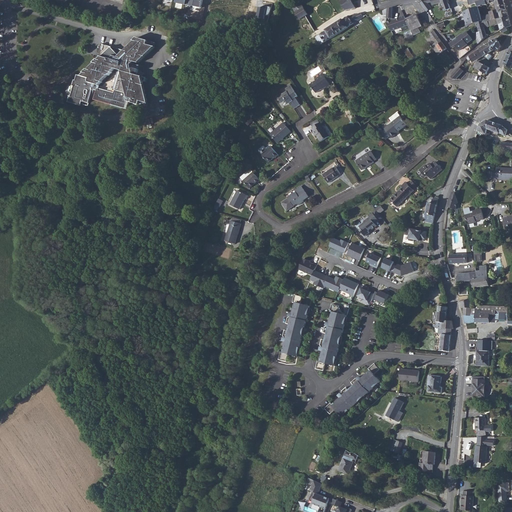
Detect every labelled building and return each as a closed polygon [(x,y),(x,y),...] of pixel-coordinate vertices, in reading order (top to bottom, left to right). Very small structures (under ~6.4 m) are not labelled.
[(190,0),(190,6),(202,8),(203,0),(190,0)] [(356,8),(351,0),(343,0),(340,2),(345,11),(356,8)] [(428,3),(425,0),(420,1),(419,2),(423,7),(427,12),(432,9),(428,3)] [(451,9),(447,0),(425,0),(428,3),(432,2),(433,5),(442,3),(445,11),(451,9)] [(499,12),(507,10),(506,8),(503,0),(494,0),(496,2),(498,10),(490,12),(490,14),(482,17),(483,21),(484,23),(498,19),(501,18),(499,12)] [(304,7),(301,3),(293,8),(296,12),(304,7)] [(266,9),(259,7),(257,18),(265,19),(265,15),(270,16),(272,8),(267,6),(266,9)] [(304,7),(296,12),(300,19),(305,16),(308,15),(304,7)] [(478,7),(464,13),(468,26),(476,24),(483,21),(482,17),(480,9),(479,7),(478,7)] [(462,8),(452,12),(454,16),(464,13),(462,8)] [(510,21),(507,10),(499,12),(501,18),(498,19),(499,24),(500,25),(510,21)] [(364,17),(361,13),(350,16),(349,16),(344,20),(343,19),(326,30),(326,31),(316,37),(321,45),(322,44),(331,38),(331,39),(348,28),(348,27),(364,17)] [(417,15),(406,20),(409,25),(412,32),(419,28),(423,27),(417,15)] [(392,20),(387,22),(387,24),(392,31),(409,25),(406,20),(405,16),(400,18),(401,19),(397,20),(394,21),(392,20)] [(498,19),(484,23),(485,28),(490,26),(490,27),(499,24),(498,19)] [(479,44),(488,37),(485,28),(484,23),(483,21),(476,24),(477,29),(479,32),(477,33),(475,33),(479,44)] [(511,26),(510,21),(500,25),(501,31),(507,28),(511,26)] [(428,39),(430,42),(438,36),(435,31),(431,34),(432,36),(428,39)] [(463,34),(457,38),(458,39),(458,40),(456,42),(455,41),(450,44),(453,48),(456,46),(460,51),(468,45),(468,44),(473,40),(467,32),(464,34),(463,34)] [(448,49),(438,36),(430,42),(439,55),(448,49)] [(132,44),(131,48),(128,47),(128,51),(125,51),(103,44),(102,50),(101,53),(103,53),(102,57),(101,56),(94,63),(95,63),(94,67),(92,67),(91,70),(87,69),(84,72),(85,73),(84,77),(81,76),(80,78),(81,78),(80,82),(76,80),(74,80),(73,86),(74,86),(71,97),(70,96),(68,102),(81,106),(82,101),(89,103),(93,90),(97,91),(94,100),(127,109),(129,102),(139,105),(141,103),(140,102),(141,101),(146,103),(147,99),(145,98),(146,94),(144,94),(145,90),(143,89),(144,86),(142,85),(143,81),(141,80),(142,77),(137,75),(139,69),(135,68),(132,66),(135,62),(138,63),(139,59),(141,60),(142,56),(145,56),(146,53),(148,53),(149,49),(152,50),(153,46),(150,46),(151,42),(137,38),(135,40),(134,44),(132,44)] [(494,50),(498,52),(502,46),(497,39),(490,43),(494,50)] [(488,54),(489,53),(494,50),(490,43),(480,49),(484,56),(489,60),(493,56),(490,54),(489,55),(488,54)] [(139,63),(156,47),(153,46),(152,50),(149,49),(148,53),(146,53),(145,56),(142,56),(141,60),(139,59),(138,63),(139,63)] [(408,49),(405,51),(410,59),(414,57),(408,49)] [(475,52),(467,58),(469,61),(471,60),(473,63),(484,56),(480,49),(475,52)] [(475,68),(487,75),(490,68),(478,62),(475,68)] [(453,80),(457,80),(464,72),(459,68),(451,77),(453,80)] [(331,85),(323,73),(319,76),(319,77),(315,79),(316,81),(310,85),(313,90),(314,89),(316,93),(322,89),(326,86),(327,88),(331,85)] [(298,97),(291,85),(286,89),(287,92),(283,94),(282,93),(278,96),(282,103),(286,100),(289,104),(290,103),(294,109),(300,105),(296,98),(298,97)] [(407,125),(397,113),(390,119),(393,123),(386,129),(393,138),(401,131),(400,131),(407,125)] [(486,124),(483,123),(480,126),(478,131),(486,134),(488,129),(506,136),(508,130),(503,126),(488,120),(486,124)] [(313,127),(312,128),(314,131),(313,132),(316,136),(317,136),(321,142),(330,137),(321,122),(320,123),(313,127)] [(291,131),(284,123),(271,135),(278,143),(291,131)] [(279,155),(272,147),(262,155),(269,163),(275,157),(276,158),(279,155)] [(371,151),(356,161),(362,170),(374,162),(374,161),(377,159),(376,159),(372,152),(371,151)] [(442,169),(435,162),(432,165),(431,164),(428,167),(425,165),(420,170),(426,177),(427,175),(431,179),(442,169)] [(332,168),(323,175),(329,183),(338,176),(341,174),(336,167),(333,169),(332,168)] [(494,172),(494,178),(497,178),(497,179),(511,179),(511,169),(498,168),(498,172),(494,172)] [(250,176),(247,173),(241,179),(250,190),(260,181),(253,174),(250,176)] [(413,189),(409,186),(406,182),(402,186),(403,187),(390,200),(398,207),(414,191),(413,189)] [(308,198),(303,190),(296,194),(295,193),(287,198),(288,199),(281,204),(287,212),(293,207),(296,205),(298,206),(302,204),(301,202),(308,198)] [(248,196),(238,191),(231,205),(240,210),(246,199),(247,199),(248,196)] [(456,194),(453,193),(450,200),(448,207),(457,209),(460,210),(456,194)] [(432,203),(429,203),(425,221),(434,223),(439,201),(440,198),(436,197),(433,200),(433,201),(432,203)] [(474,213),(466,215),(468,224),(477,222),(476,221),(484,219),(482,209),(474,211),(474,213)] [(376,211),(374,213),(380,221),(382,219),(376,211)] [(380,221),(374,213),(370,217),(371,218),(365,222),(365,224),(360,227),(363,230),(362,232),(366,236),(370,233),(370,230),(372,229),(373,230),(378,226),(376,224),(380,221)] [(511,216),(503,218),(506,228),(511,227),(511,216)] [(243,225),(234,222),(228,242),(238,244),(243,225)] [(421,239),(426,240),(428,232),(412,229),(410,239),(421,241),(421,239)] [(330,247),(345,253),(349,243),(342,240),(341,241),(334,238),(330,247)] [(360,261),(366,249),(353,243),(347,255),(360,261)] [(482,250),(480,250),(481,254),(475,255),(476,262),(483,261),(482,250)] [(382,258),(371,253),(367,262),(370,264),(370,265),(377,268),(382,258)] [(450,255),(450,264),(468,263),(467,254),(450,255)] [(299,270),(313,276),(315,270),(317,266),(310,262),(310,261),(304,258),(299,270)] [(395,262),(387,258),(383,268),(390,272),(395,262)] [(394,273),(402,276),(419,270),(415,261),(403,266),(398,264),(394,273)] [(478,278),(472,279),(473,288),(490,286),(489,281),(487,266),(480,266),(480,271),(477,271),(477,272),(478,278)] [(324,286),(329,276),(315,270),(313,276),(311,280),(314,282),(314,284),(323,289),(324,286)] [(477,272),(459,274),(457,277),(458,282),(471,281),(471,280),(472,279),(478,278),(477,272)] [(324,286),(338,293),(340,289),(344,280),(337,276),(335,279),(329,276),(324,286)] [(359,284),(345,277),(344,280),(340,289),(354,296),(359,284)] [(370,306),(375,293),(361,287),(357,296),(364,299),(362,302),(370,306)] [(376,300),(385,304),(390,295),(381,291),(376,300)] [(303,297),(295,295),(293,302),(296,303),(293,313),(290,313),(289,317),(288,318),(287,323),(291,324),(291,325),(289,331),(289,332),(285,331),(283,336),(284,338),(283,342),(286,342),(284,353),(281,352),(279,360),(286,362),(288,354),(298,357),(311,306),(301,304),(303,297)] [(464,316),(472,315),(472,308),(472,300),(460,302),(461,308),(464,308),(464,316)] [(340,306),(332,304),(330,312),(333,313),(331,323),(328,322),(327,326),(325,327),(324,332),(328,334),(326,340),(326,341),(322,340),(321,345),(322,347),(321,351),(324,352),(321,362),(318,361),(316,369),(324,371),(325,364),(335,366),(348,316),(338,313),(340,306)] [(452,329),(454,329),(453,321),(446,321),(448,307),(439,306),(437,325),(434,324),(434,327),(437,328),(436,328),(443,328),(452,329)] [(496,311),(496,323),(497,322),(499,319),(499,312),(500,312),(500,313),(508,313),(508,307),(476,306),(476,308),(476,310),(482,310),(496,311)] [(476,315),(476,323),(496,323),(496,311),(482,310),(476,310),(476,315)] [(465,324),(476,323),(476,315),(472,315),(464,316),(465,324)] [(452,329),(443,328),(440,351),(449,352),(452,329)] [(479,351),(490,351),(490,340),(480,340),(479,351)] [(477,366),(490,366),(490,356),(490,351),(489,351),(479,351),(478,351),(477,365),(477,366)] [(341,415),(342,417),(381,382),(379,380),(378,378),(374,374),(380,369),(375,364),(369,369),(371,371),(367,375),(363,378),(362,378),(361,376),(358,379),(356,379),(352,382),(355,386),(354,386),(349,390),(349,391),(346,387),(342,391),(342,393),(339,396),(340,397),(341,398),(337,401),(333,405),(331,403),(325,408),(330,414),(336,409),(339,413),(341,415)] [(401,370),(400,380),(419,382),(420,371),(414,371),(401,370)] [(428,392),(442,393),(443,388),(441,387),(442,377),(429,375),(428,386),(429,386),(428,392)] [(474,389),(473,397),(484,397),(485,395),(484,392),(484,388),(485,385),(486,377),(473,376),(473,385),(474,385),(474,387),(475,387),(475,389),(474,389)] [(387,416),(395,420),(400,411),(405,403),(396,398),(387,416)] [(476,418),(476,431),(477,431),(477,435),(487,435),(487,431),(492,431),(492,426),(487,426),(487,418),(476,418)] [(487,440),(488,437),(479,437),(478,446),(477,446),(476,456),(477,456),(477,457),(475,457),(475,462),(475,467),(481,467),(481,463),(486,464),(488,447),(486,447),(487,445),(494,446),(494,441),(487,440)] [(394,451),(399,453),(403,443),(398,441),(394,451)] [(344,458),(339,471),(349,474),(354,462),(353,462),(354,459),(357,461),(359,456),(353,451),(352,453),(347,450),(344,458)] [(420,463),(419,470),(424,472),(433,473),(434,465),(435,465),(436,452),(426,451),(424,463),(420,463)] [(308,483),(313,485),(315,481),(309,478),(304,488),(307,489),(308,486),(307,485),(308,483)] [(324,511),(329,500),(323,497),(324,496),(319,494),(323,484),(315,481),(313,485),(310,491),(313,492),(310,500),(314,502),(313,504),(321,507),(318,511),(324,511)] [(510,492),(509,483),(498,484),(500,503),(507,502),(506,492),(510,492)] [(463,503),(462,510),(473,511),(474,496),(473,496),(474,492),(464,491),(464,495),(463,495),(462,503),(463,503)] [(334,499),(332,504),(339,506),(336,511),(351,511),(352,509),(348,508),(347,509),(341,507),(342,502),(334,499)]
